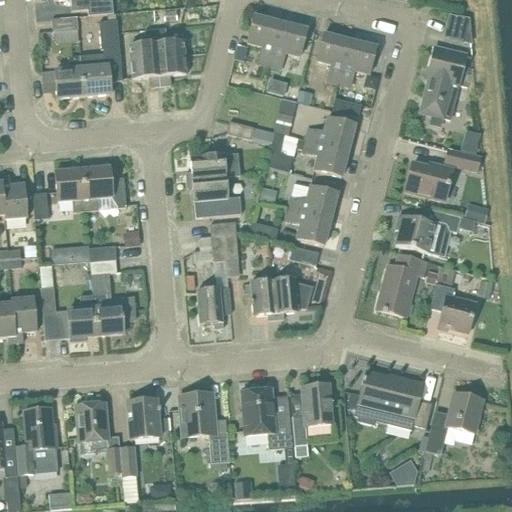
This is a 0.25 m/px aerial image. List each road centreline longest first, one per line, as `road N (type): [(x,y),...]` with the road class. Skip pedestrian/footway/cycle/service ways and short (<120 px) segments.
road 1 (residential): [(337,332),(408,33),(392,15),(287,0)]
road 2 (residential): [(168,368),(151,134)]
road 3 (residential): [(168,368),(311,356),(332,346),(337,332)]
road 4 (residential): [(235,0),(203,121),(151,134)]
road 5 (residential): [(0,382),(168,368)]
road 6 (residential): [(337,332),(493,370)]
road 7 (residential): [(36,137),(25,124),(14,0)]
